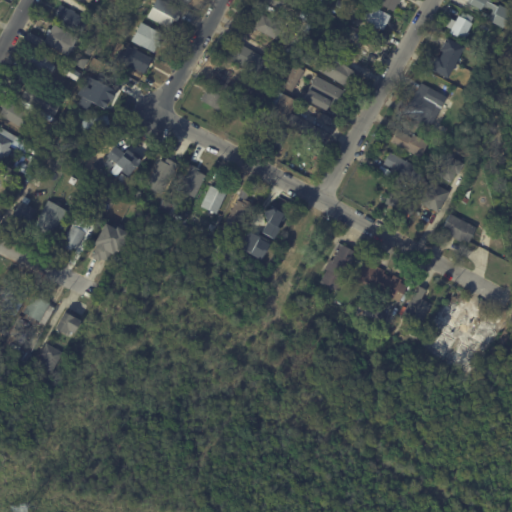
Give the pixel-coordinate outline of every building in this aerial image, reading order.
[(158,0),(180,11),(181,11),(175,22),(172,21),(167,30),(145,18),(154,0),(158,0)] [(283,0),(282,3),(278,9),(262,0),(283,0)] [(314,0),(324,0),(320,8),(313,3),(314,0)] [(397,0),(391,13),(377,5),(379,0),(397,0)] [(485,0),(481,7),(477,14),(463,5),(465,0),(485,0)] [(502,27),(509,11),(485,0),(467,0),(467,1),(489,11),(485,19),(502,27)] [(86,22),(78,36),(50,19),(59,5),(87,22),(86,22)] [(389,25),(388,27),(384,25),(382,30),(360,19),(367,5),(389,16),(387,20),(390,22),(389,25)] [(313,15),(307,11),(309,7),(316,10),(313,15)] [(472,19),(469,23),(471,24),(461,41),(448,33),(457,17),(459,17),(462,12),(472,18),(472,19)] [(256,22),(260,14),(283,26),(275,40),(253,29),(256,22)] [(65,58),(42,46),(39,52),(23,43),(27,35),(42,43),(47,33),(33,26),(38,16),(56,25),(54,29),(75,39),(65,58)] [(144,24),(150,27),(149,28),(162,35),(160,39),(162,41),(159,46),(157,45),(153,53),(131,41),(141,22),(144,24)] [(118,28),(115,35),(108,31),(112,24),(118,28)] [(359,48),(352,44),(354,41),(344,36),(349,27),(365,35),(359,48)] [(458,57),(446,79),(428,70),(435,58),(438,59),(441,53),(438,51),(445,39),(463,48),(458,57)] [(241,46),(265,59),(256,75),(223,57),(232,41),(241,46)] [(320,47),(311,63),(300,57),(309,41),(320,46),(320,47)] [(83,54),(87,46),(93,49),(89,57),(83,54)] [(145,75),(116,60),(121,51),(125,53),(128,47),(153,59),(145,75)] [(25,59),(30,51),(32,52),(34,50),(54,61),(51,66),(54,67),(50,73),(48,72),(41,84),(28,77),(32,70),(24,66),(27,62),(24,60),(25,59)] [(343,57),(340,64),(360,76),(351,92),(336,83),(336,82),(318,72),(331,50),(343,57)] [(215,87),(219,80),(208,74),(217,59),(241,73),(229,95),(215,87)] [(272,65),(273,65),(269,71),(263,68),(266,61),(272,65)] [(60,74),(62,70),(57,67),(61,62),(66,65),(66,66),(71,69),(71,70),(79,74),(75,82),(67,77),(67,78),(60,74)] [(302,71),(303,71),(290,94),(280,89),(293,66),(302,71)] [(82,98),(109,108),(116,88),(120,89),(124,78),(108,72),(104,83),(89,78),(82,98)] [(313,76),(347,93),(338,112),(326,106),(323,112),(301,101),(313,76)] [(55,100),(60,103),(52,118),(19,99),(27,84),(55,100)] [(435,92),(446,98),(434,118),(428,115),(426,120),(422,117),(418,124),(416,123),(415,126),(409,122),(410,120),(400,115),(407,103),(409,104),(420,84),(435,92)] [(207,88),(226,100),(219,112),(199,100),(207,88)] [(311,125),(328,135),(322,145),(265,112),(277,90),(298,102),(291,114),(311,125)] [(244,95),(251,99),(248,105),(241,101),(244,95)] [(0,117),(0,105),(1,104),(3,106),(6,102),(28,116),(20,129),(0,117)] [(329,125),(328,126),(315,119),(318,112),(332,120),(329,125)] [(108,125),(82,131),(80,122),(106,116),(108,125)] [(284,138),(278,150),(256,139),(263,124),(275,130),(276,128),(285,132),(284,134),(285,135),(284,138)] [(404,135),(410,138),(412,135),(428,144),(419,159),(390,143),(396,130),(404,135)] [(0,134),(10,141),(12,143),(2,160),(0,158),(0,134)] [(67,150),(57,154),(53,141),(63,138),(67,150)] [(129,175),(141,158),(123,145),(124,144),(117,140),(105,157),(129,175)] [(94,147),(94,148),(87,151),(84,144),(91,141),(94,147)] [(414,185),(413,186),(389,173),(391,170),(382,165),(389,153),(421,171),(414,185)] [(463,165),(457,176),(454,174),(449,183),(436,176),(447,156),(463,165)] [(168,159),(177,164),(160,194),(144,185),(158,160),(163,163),(165,158),(168,159)] [(20,163),(30,168),(26,176),(16,171),(20,163)] [(196,177),(201,179),(193,196),(178,189),(187,168),(194,171),(192,175),(196,177)] [(448,192),(437,213),(419,204),(431,183),(448,192)] [(217,186),(227,191),(216,214),(199,206),(209,185),(216,188),(217,186)] [(416,192),(419,186),(425,189),(421,196),(416,193),(416,192)] [(244,188),(250,191),(245,201),(253,205),(242,228),(226,220),(235,200),(240,203),(242,200),(237,198),(242,187),(244,188)] [(410,217),(404,215),(403,218),(394,214),(396,210),(384,204),(391,188),(417,200),(410,217)] [(140,193),(137,199),(131,196),(134,190),(140,193)] [(35,210),(26,225),(11,216),(20,201),(35,210)] [(51,203),(65,211),(50,236),(33,225),(47,201),(51,203)] [(284,212),(265,205),(260,219),(265,221),(260,233),(274,238),(284,212)] [(103,208),(107,211),(104,217),(99,214),(103,208)] [(469,225),(475,229),(467,244),(461,240),(460,243),(447,236),(449,232),(441,229),(448,215),(469,225)] [(86,230),(74,252),(70,249),(68,252),(61,248),(62,246),(60,244),(73,221),(77,223),(79,218),(89,223),(87,228),(86,230)] [(115,253),(114,252),(109,262),(101,258),(100,260),(91,255),(97,246),(93,243),(104,223),(114,229),(116,227),(128,234),(116,253),(115,253)] [(218,242),(211,238),(214,232),(222,236),(218,242)] [(242,242),(249,246),(247,249),(250,251),(246,257),(237,252),(242,242)] [(339,245),(356,254),(334,292),(319,283),(326,270),(324,269),(329,260),(331,262),(336,252),(334,251),(338,244),(339,245)] [(370,268),(374,270),(375,267),(384,271),(383,275),(391,279),(392,276),(401,280),(399,284),(406,287),(398,303),(385,297),(386,296),(355,281),(362,264),(370,268)] [(16,284),(28,291),(25,296),(13,317),(0,309),(0,294),(9,279),(16,284)] [(425,291),(420,300),(430,305),(417,329),(399,319),(417,287),(425,291)] [(49,304),(54,307),(43,327),(21,314),(31,296),(34,297),(36,294),(46,299),(44,302),(49,304)] [(382,314),(384,315),(380,324),(361,315),(359,319),(352,316),(356,308),(362,311),(365,306),(382,314)] [(466,315),(465,318),(469,320),(468,322),(471,323),(461,340),(438,327),(443,317),(448,320),(455,308),(466,315)] [(64,313),(79,322),(72,334),(70,333),(69,335),(65,333),(64,335),(54,329),(64,313)] [(41,352),(45,344),(62,354),(50,374),(36,365),(41,356),(39,355),(41,352)] [(448,356),(456,361),(452,366),(445,362),(448,356)]
